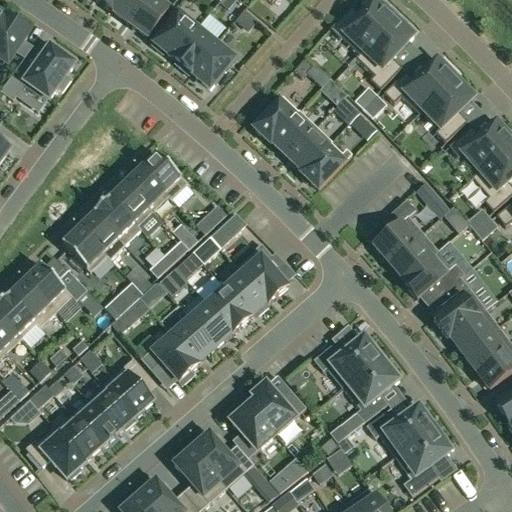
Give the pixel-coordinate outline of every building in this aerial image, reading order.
[(112,15),(123,0),(93,0),(93,1),(112,15)] [(130,27),(149,0),(123,0),(112,15),(130,27)] [(169,12),(152,0),(149,0),(130,27),(148,41),(169,12)] [(235,0),(225,0),(221,5),(230,12),(238,2),(235,0)] [(375,4),(360,19),(351,10),(330,33),(340,43),(341,42),(358,58),(359,59),(394,22),(392,20),(395,17),(380,3),(377,6),(375,4)] [(177,10),(164,27),(167,29),(152,48),(163,57),(165,55),(173,62),(200,29),(177,10)] [(244,14),(236,23),(248,33),(256,23),(244,14)] [(0,31),(0,61),(7,66),(15,54),(24,60),(31,50),(22,44),(28,34),(7,20),(6,22),(0,31)] [(413,40),(394,22),(359,59),(358,58),(355,62),(374,79),(369,84),(380,94),(401,71),(392,62),(413,40)] [(191,77),(218,44),(200,29),(173,62),(180,67),(178,70),(188,78),(190,76),(191,77)] [(237,59),(218,44),(191,77),(210,92),(224,75),(229,69),(237,59)] [(25,86),(49,103),(57,91),(62,95),(71,82),(66,79),(74,67),(65,60),(67,57),(55,48),(52,51),(50,50),(32,75),(21,67),(1,95),(13,104),(25,86)] [(307,60),(293,74),(301,81),(306,76),(314,68),(314,67),(307,60)] [(393,107),(401,100),(419,118),(423,115),(422,114),(455,82),(437,63),(415,85),(406,75),(383,97),(393,107)] [(458,116),(473,101),(471,99),(474,96),(459,81),(457,84),(455,82),(422,114),(423,115),(439,132),(435,136),(445,147),(467,125),(458,116)] [(330,82),(319,93),(336,109),(339,107),(331,100),(339,91),(330,82)] [(299,116),(298,115),(282,100),(253,131),(270,148),(272,146),(271,145),(299,116)] [(355,105),(363,113),(366,109),(358,102),(355,105)] [(339,118),(349,108),(344,103),(334,113),(339,118)] [(299,114),(298,115),(299,116),(271,145),(272,146),(287,161),(316,130),(299,114)] [(358,119),(350,127),(358,135),(366,126),(358,119)] [(498,128),(496,126),(480,140),(471,130),(448,150),(458,161),(462,157),(478,175),(479,176),(511,146),(511,143),(511,144),(511,143),(511,138),(501,126),(498,128)] [(287,161),(302,175),(303,176),(331,146),(332,147),(332,146),(316,130),(287,161)] [(0,165),(10,153),(0,145),(0,165)] [(348,162),(332,147),(331,146),(303,176),(302,175),(300,176),(318,193),(348,162)] [(511,198),(511,190),(507,185),(511,181),(511,146),(479,176),(478,175),(471,181),(488,201),(483,205),(493,216),(511,198)] [(188,189),(156,156),(148,164),(142,169),(140,171),(168,201),(171,205),(188,189)] [(125,187),(153,216),(168,201),(140,171),(125,187)] [(425,185),(415,194),(426,207),(437,198),(425,185)] [(153,216),(125,187),(109,202),(137,231),(138,230),(153,216)] [(137,231),(109,202),(101,209),(96,214),(94,216),(125,249),(141,234),(138,230),(137,231)] [(390,235),(373,249),(388,266),(423,237),(408,220),(415,214),(406,203),(382,225),(390,235)] [(511,205),(496,219),(505,230),(511,224),(511,205)] [(94,216),(77,232),(106,261),(110,264),(125,249),(94,216)] [(234,240),(247,228),(236,217),(223,229),(234,240)] [(205,219),(196,227),(205,236),(214,228),(205,219)] [(480,230),(472,221),(467,225),(474,235),(480,230)] [(468,228),(463,222),(454,230),(459,236),(468,228)] [(482,244),(488,239),(480,230),(474,235),(482,244)] [(106,261),(77,232),(62,247),(90,276),(106,261)] [(180,243),(188,251),(197,243),(188,235),(180,243)] [(435,259),(438,256),(423,237),(388,266),(403,284),(434,258),(435,259)] [(237,272),(238,274),(266,306),(268,308),(271,305),(275,301),(287,291),(266,266),(272,261),(261,248),(254,254),(255,256),(237,272)] [(212,260),(202,249),(194,256),(204,267),(212,260)] [(164,258),(172,267),(178,261),(170,253),(164,258)] [(193,256),(176,272),(187,283),(204,268),(193,256)] [(172,267),(164,258),(158,263),(166,272),(172,267)] [(403,284),(402,285),(417,303),(437,285),(445,294),(461,281),(464,278),(455,268),(448,274),(435,259),(434,258),(403,284)] [(24,284),(56,316),(72,301),(76,305),(87,294),(68,275),(57,285),(41,268),(24,284)] [(151,287),(134,270),(125,278),(143,296),(151,287)] [(238,274),(222,288),(250,321),(252,319),(256,315),(258,318),(268,310),(265,307),(266,306),(238,274)] [(160,288),(168,297),(177,289),(169,280),(160,288)] [(450,308),(432,321),(446,339),(483,311),(461,281),(445,294),(446,296),(443,299),(450,308)] [(56,316),(24,284),(9,299),(37,328),(40,332),(56,316)] [(131,285),(110,305),(122,317),(143,297),(131,285)] [(222,288),(203,304),(205,306),(232,337),(250,321),(222,288)] [(148,293),(139,302),(148,312),(157,304),(148,293)] [(0,306),(0,320),(22,343),(37,328),(9,299),(9,298),(0,306)] [(205,306),(188,321),(215,351),(225,342),(229,339),(232,337),(205,306)] [(461,356),(497,329),(483,311),(446,339),(448,342),(450,341),(461,356)] [(183,326),(171,336),(197,367),(200,364),(204,361),(215,351),(188,321),(183,314),(177,319),(183,326)] [(22,343),(0,320),(0,351),(6,358),(22,343)] [(129,331),(120,320),(111,329),(120,339),(129,331)] [(475,375),(511,347),(497,329),(461,356),(475,375)] [(199,368),(197,367),(171,336),(140,363),(150,374),(161,365),(182,388),(193,378),(191,375),(199,368)] [(345,355),(336,345),(313,364),(322,375),(327,372),(343,392),(381,362),(374,353),(377,351),(368,339),(365,341),(364,340),(345,355)] [(78,359),(87,351),(81,344),(72,353),(78,359)] [(475,375),(489,393),(511,375),(511,348),(511,347),(475,375)] [(67,361),(60,353),(50,363),(56,370),(67,361)] [(86,371),(96,363),(90,356),(80,364),(86,371)] [(364,426),(387,408),(380,399),(399,384),(381,362),(343,392),(360,413),(356,417),(364,426)] [(153,386),(133,363),(102,390),(104,391),(132,423),(133,422),(152,406),(146,399),(143,395),(153,386)] [(73,371),(64,379),(73,389),(82,380),(73,371)] [(511,383),(511,394),(496,406),(509,426),(511,424),(511,381),(511,382),(511,383)] [(64,393),(57,386),(48,394),(55,401),(64,393)] [(252,399),(253,400),(255,402),(250,407),(277,437),(306,412),(290,394),(279,403),(266,387),(252,399)] [(14,397),(20,403),(29,395),(23,389),(14,397)] [(125,433),(135,424),(133,422),(132,423),(104,391),(88,405),(116,437),(123,431),(125,433)] [(12,411),(18,405),(9,395),(3,401),(12,411)] [(37,398),(30,404),(39,414),(46,407),(37,398)] [(29,404),(22,410),(33,422),(40,416),(29,404)] [(72,419),(100,451),(116,437),(88,405),(72,419)] [(277,437),(250,407),(230,424),(241,437),(232,444),(236,449),(248,462),(277,437)] [(390,412),(366,430),(375,442),(379,439),(395,461),(434,432),(418,410),(398,424),(390,412)] [(100,451),(72,419),(56,433),(84,465),(100,451)] [(347,439),(340,429),(330,437),(338,447),(347,439)] [(26,453),(41,471),(50,463),(67,482),(69,480),(71,482),(81,474),(79,472),(85,466),(84,465),(56,433),(55,431),(37,447),(35,444),(26,453)] [(395,461),(410,482),(403,488),(412,500),(439,480),(431,469),(451,455),(450,454),(453,451),(444,439),(441,441),(434,432),(395,461)] [(192,453),(226,492),(253,469),(248,462),(236,449),(227,457),(210,437),(192,453)] [(338,449),(330,441),(320,450),(327,459),(338,449)] [(346,457),(355,450),(348,441),(339,448),(346,457)] [(341,452),(327,461),(333,470),(347,460),(341,452)] [(183,496),(196,511),(203,511),(226,492),(192,453),(174,468),(192,488),(183,496)] [(325,468),(313,477),(319,485),(331,476),(325,468)] [(279,498),(292,487),(282,474),(268,486),(279,498)] [(196,511),(183,496),(174,504),(154,481),(143,491),(145,494),(138,500),(149,511),(196,511)] [(308,483),(291,496),(298,506),(315,494),(308,483)] [(350,504),(353,508),(355,511),(383,511),(369,491),(350,504)] [(298,511),(300,511),(289,498),(272,511),(273,511),(298,511)] [(149,511),(138,500),(124,511),(149,511)]
